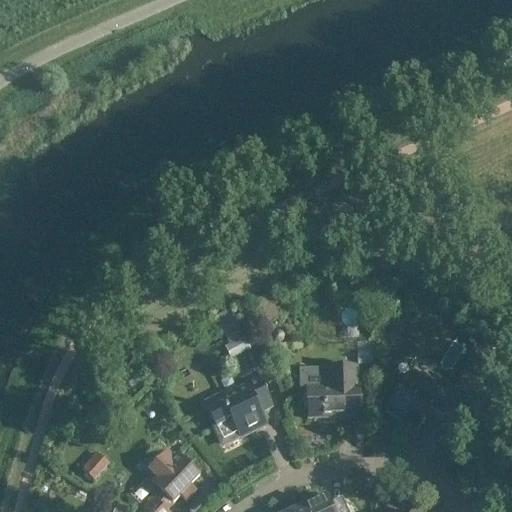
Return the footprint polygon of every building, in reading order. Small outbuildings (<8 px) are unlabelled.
[(229,313),(215,320),(234,360),(249,353),(229,313)] [(370,345),(362,345),(362,366),(371,366),(370,345)] [(476,347),(464,369),(483,380),(495,358),(476,347)] [(308,421),(344,419),(360,419),(359,388),(357,388),(356,369),(328,370),(328,389),(307,390),(308,421)] [(384,413),(417,432),(430,411),(445,420),(461,393),(428,374),(419,390),(403,381),(384,413)] [(205,406),(217,429),(225,447),(240,439),(242,443),(255,436),(253,432),(266,427),(256,408),(268,402),(255,376),(242,382),(246,389),(223,401),(221,398),(205,406)] [(98,454),(82,471),(92,481),(104,468),(100,464),(104,460),(98,454)] [(143,509),(146,511),(166,511),(178,500),(182,504),(192,494),(187,490),(199,477),(177,456),(150,484),(164,497),(158,504),(153,499),(143,509)] [(331,511),(326,499),(302,510),(303,511),(331,511)]
